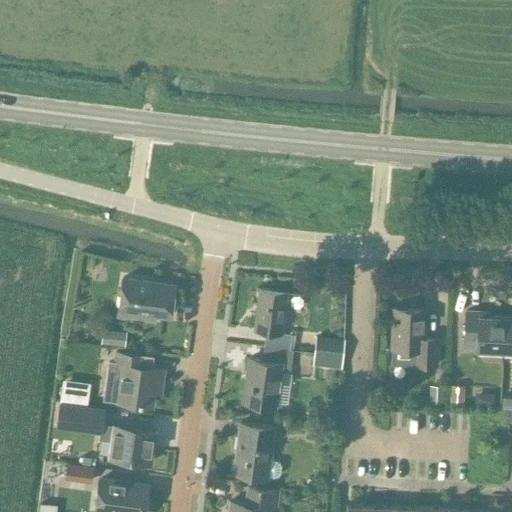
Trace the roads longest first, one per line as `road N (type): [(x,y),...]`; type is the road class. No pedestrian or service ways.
road 1 (secondary): [(511,160),(0,105)]
road 2 (unclassified): [(511,246),(362,249),(217,233)]
road 3 (residential): [(178,511),(217,233)]
road 4 (unclassified): [(217,233),(0,170)]
road 5 (track): [(374,249),(387,90)]
road 6 (track): [(133,206),(150,71)]
